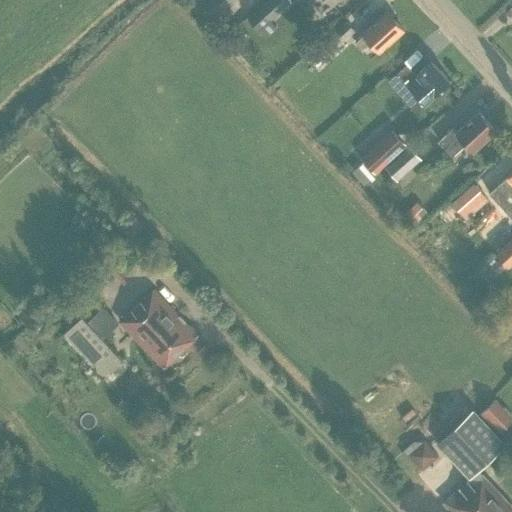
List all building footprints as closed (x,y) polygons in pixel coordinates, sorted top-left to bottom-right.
[(233,0),(205,0),(203,2),(216,16),(233,0)] [(289,0),(265,0),(258,7),(270,19),(290,2),(289,0)] [(403,29),(386,11),(362,32),(363,34),(355,42),(362,49),(370,41),(379,51),(403,29)] [(355,30),(346,20),(308,55),(316,64),(355,30)] [(405,83),(423,103),(434,94),(450,80),(431,60),(416,74),(407,64),(388,80),(397,90),(405,83)] [(465,142),(473,150),(495,130),(478,111),(456,131),(452,127),(438,139),(452,155),(465,142)] [(404,144),(392,131),(363,157),(375,170),(404,144)] [(421,159),(409,145),(385,167),(397,181),(421,159)] [(511,170),(488,192),(511,217),(511,216),(511,170)] [(473,182),(450,201),(464,218),(487,199),(473,182)] [(423,212),(435,201),(427,192),(415,204),(423,212)] [(511,263),(511,236),(494,253),(508,267),(511,263)] [(164,366),(197,335),(153,289),(120,320),(164,366)] [(105,377),(122,360),(102,338),(119,321),(111,312),(108,314),(102,307),(86,322),(82,316),(64,333),(105,377)] [(511,418),(511,413),(494,396),(479,412),(498,432),(511,418)] [(506,443),(472,407),(435,442),(468,478),(506,443)] [(511,511),(511,505),(482,473),(471,484),(467,479),(442,502),(451,511),(511,511)]
